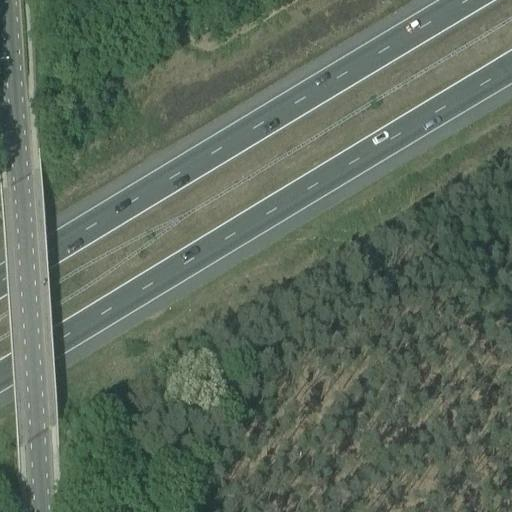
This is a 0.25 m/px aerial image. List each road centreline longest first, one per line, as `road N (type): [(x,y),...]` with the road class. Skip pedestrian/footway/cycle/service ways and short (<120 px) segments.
road 1 (motorway): [(0,382),(511,75)]
road 2 (motorway): [(481,0),(0,287)]
road 3 (tertiary): [(41,511),(5,0)]
